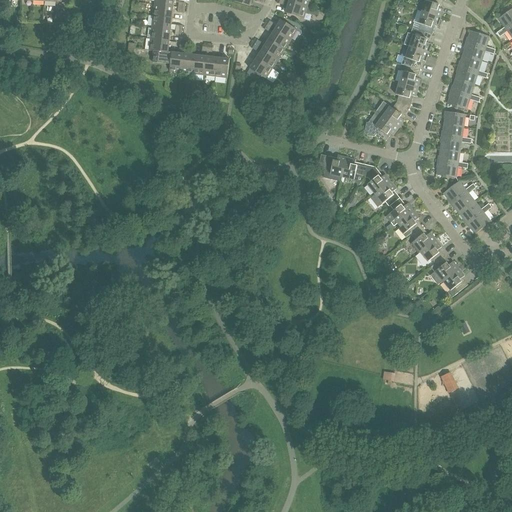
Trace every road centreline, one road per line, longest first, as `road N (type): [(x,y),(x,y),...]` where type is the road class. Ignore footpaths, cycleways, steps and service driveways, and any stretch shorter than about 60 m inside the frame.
road 1 (residential): [(411,160),(416,187),(481,270),(511,247)]
road 2 (residential): [(411,160),(462,0)]
